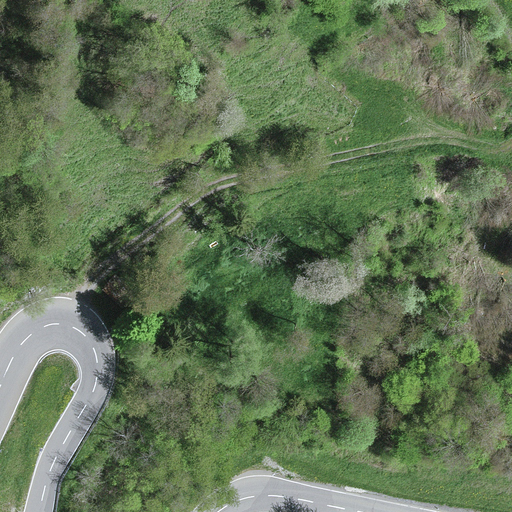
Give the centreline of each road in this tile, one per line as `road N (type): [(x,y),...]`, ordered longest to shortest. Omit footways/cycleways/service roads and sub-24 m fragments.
road 1 (track): [(511,138),(496,145),(445,139),(258,175),(199,196),(144,231),(86,285),(73,326)]
road 2 (tertiary): [(38,511),(51,467),(94,386),(95,353),(73,326),(45,326),(17,349),(0,386)]
road 3 (tertiary): [(364,511),(274,494),(243,497),(218,511)]
